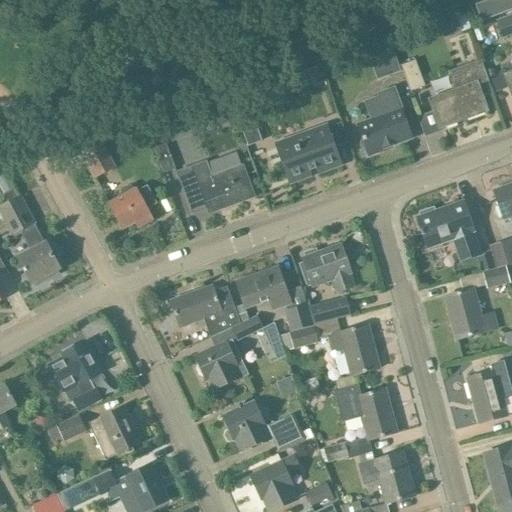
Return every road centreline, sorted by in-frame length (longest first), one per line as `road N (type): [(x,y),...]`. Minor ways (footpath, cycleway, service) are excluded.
road 1 (residential): [(455,511),(375,192)]
road 2 (residential): [(111,288),(375,192)]
road 3 (residential): [(214,511),(111,288)]
road 4 (residential): [(111,288),(23,127)]
road 5 (residential): [(375,192),(511,144)]
road 6 (residential): [(0,348),(111,288)]
